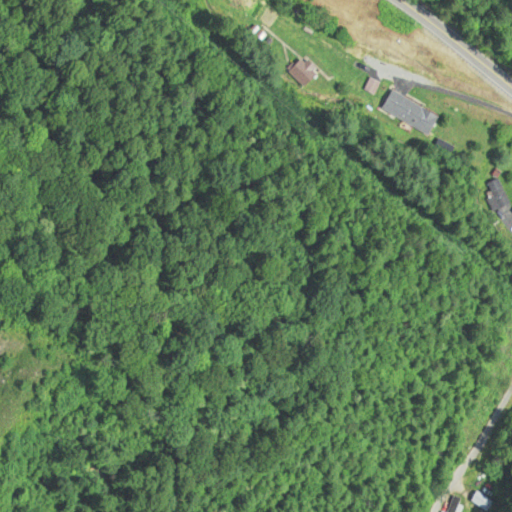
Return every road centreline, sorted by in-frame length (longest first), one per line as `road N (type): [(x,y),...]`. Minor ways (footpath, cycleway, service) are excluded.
road 1 (residential): [(430,19),(164,42),(41,42)]
road 2 (residential): [(511,297),(482,306),(392,511)]
road 3 (secondary): [(401,0),(511,86)]
